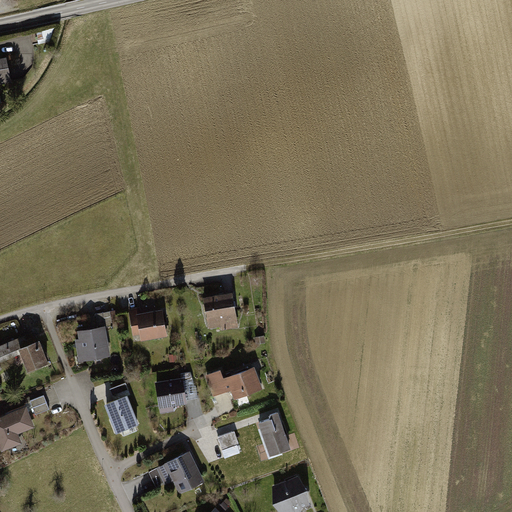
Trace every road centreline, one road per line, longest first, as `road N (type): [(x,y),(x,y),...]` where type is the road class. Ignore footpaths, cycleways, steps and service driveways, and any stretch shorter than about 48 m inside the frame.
road 1 (residential): [(0,317),(275,262)]
road 2 (track): [(511,220),(275,262)]
